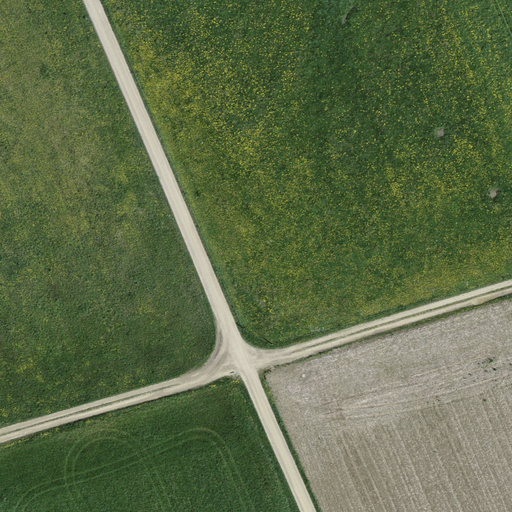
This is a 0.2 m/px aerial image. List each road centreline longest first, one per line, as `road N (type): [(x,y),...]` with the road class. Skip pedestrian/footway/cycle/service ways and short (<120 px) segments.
road 1 (track): [(305,511),(90,0)]
road 2 (track): [(511,285),(0,434)]
